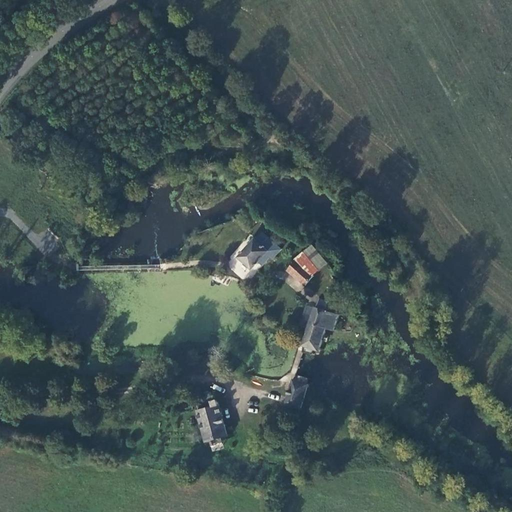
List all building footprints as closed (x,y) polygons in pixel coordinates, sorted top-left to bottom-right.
[(250,236),(234,254),(247,265),(263,247),(250,236)] [(310,243),(289,256),(291,258),(284,267),(302,283),(311,273),(309,271),(326,262),(310,243)] [(335,313),(313,304),(299,342),(297,350),(299,350),(303,352),(309,354),(310,347),(315,348),(322,327),(329,328),(335,313)] [(302,411),(311,387),(306,386),(308,380),(301,378),(299,383),(294,381),(287,406),(302,411)] [(212,396),(198,399),(201,412),(199,413),(207,442),(229,438),(221,402),(214,403),(212,396)]
